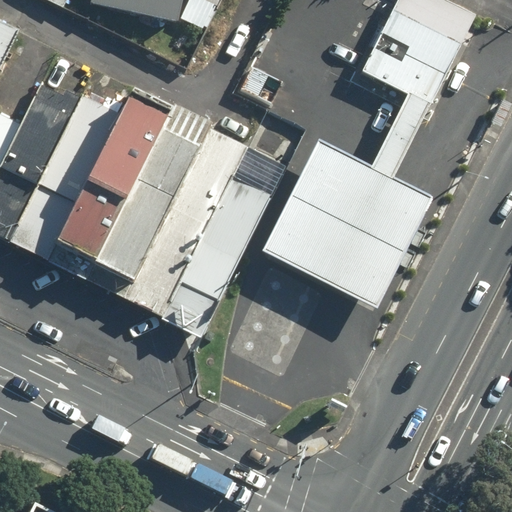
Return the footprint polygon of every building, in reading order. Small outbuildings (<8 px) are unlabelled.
[(43,0),(61,9),(65,0),(43,0)] [(87,0),(85,9),(174,27),(179,0),(87,0)] [(474,19),(434,0),(398,0),(361,75),(406,98),(428,109),(474,19)] [(0,236),(194,334),(265,194),(232,177),(247,149),(133,91),(119,118),(45,80),(20,128),(0,118),(0,69),(18,34),(0,24),(0,236)] [(251,71),(240,92),(271,108),(282,87),(251,71)] [(368,172),(316,145),(259,258),(373,314),(430,202),(391,183),(428,109),(406,98),(368,172)]
